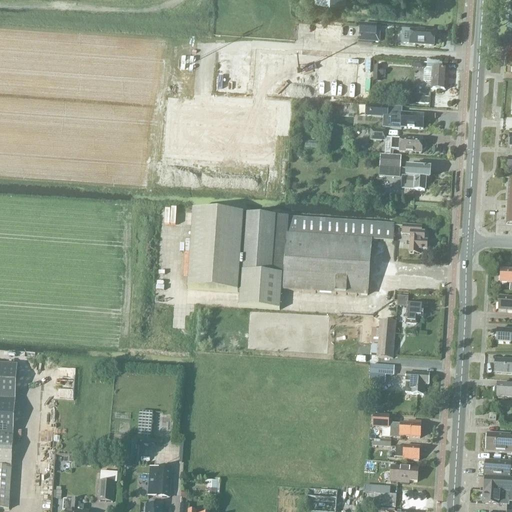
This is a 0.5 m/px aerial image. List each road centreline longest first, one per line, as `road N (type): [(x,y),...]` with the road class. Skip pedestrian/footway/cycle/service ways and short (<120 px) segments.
road 1 (tertiary): [(453,511),(467,238)]
road 2 (tertiary): [(467,238),(483,0)]
road 3 (unknown): [(454,272),(294,253)]
